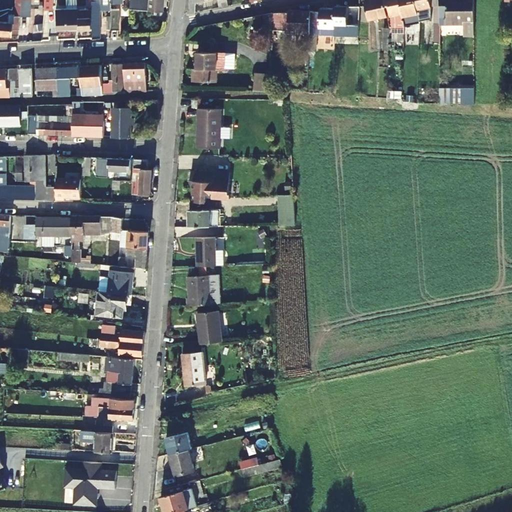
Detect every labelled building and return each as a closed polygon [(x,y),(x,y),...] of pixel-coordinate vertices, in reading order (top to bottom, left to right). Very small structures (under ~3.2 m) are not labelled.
[(14,23),(9,23),(0,22),(0,33),(19,35),(21,17),(22,0),(16,0),(16,15),(14,15),(14,23)] [(30,0),(22,0),(21,17),(29,17),(30,0)] [(43,0),(43,10),(54,10),(53,0),(43,0)] [(110,2),(109,0),(91,0),(92,13),(92,19),(92,39),(100,39),(100,4),(102,4),(102,2),(110,2)] [(122,0),(125,12),(130,12),(131,9),(130,0),(122,0)] [(130,0),(131,9),(160,12),(161,0),(130,0)] [(230,6),(228,0),(190,0),(189,14),(197,12),(198,0),(222,0),(224,7),(230,6)] [(388,6),(386,0),(366,0),(371,20),(389,15),(388,6)] [(405,17),(402,0),(386,0),(388,6),(391,6),(393,17),(398,16),(400,25),(406,23),(405,17)] [(402,0),(405,17),(420,14),(416,0),(402,0)] [(423,9),(433,7),(432,0),(416,0),(420,14),(420,15),(422,14),(423,9)] [(477,39),(477,0),(441,0),(441,15),(442,26),(466,25),(466,38),(477,39)] [(350,25),(350,6),(337,7),(337,8),(337,27),(337,34),(343,34),(344,25),(350,25)] [(350,6),(350,25),(360,25),(362,6),(350,6)] [(432,19),(433,7),(423,9),(422,14),(420,15),(421,21),(432,19)] [(322,11),(322,27),(337,27),(337,8),(322,8),(322,11)] [(92,13),(88,13),(78,14),(78,9),(57,10),(57,30),(90,28),(90,19),(92,19),(92,13)] [(111,11),(111,32),(119,32),(119,11),(111,11)] [(312,34),(313,11),(291,11),(291,13),(276,14),(275,20),(275,30),(291,30),(292,36),(306,36),(306,48),(311,49),(312,34)] [(322,34),(322,27),(322,11),(313,11),(312,34),(322,34)] [(218,82),(218,71),(218,53),(199,53),(199,68),(195,68),(194,81),(218,82)] [(227,54),(218,53),(218,71),(225,72),(226,69),(227,54)] [(147,63),(126,63),(126,93),(148,91),(147,63)] [(124,64),(114,65),(114,80),(111,80),(111,84),(104,84),(104,87),(104,91),(124,91),(124,64)] [(87,88),(104,87),(104,84),(103,65),(82,67),(84,92),(87,91),(87,88)] [(60,96),(59,79),(59,68),(37,69),(38,97),(60,96)] [(59,68),(59,79),(75,79),(75,88),(81,88),(80,68),(59,68)] [(11,69),(0,69),(0,96),(12,97),(11,69)] [(16,69),(11,69),(12,97),(22,96),(23,94),(33,94),(32,69),(22,69),(22,87),(17,88),(16,69)] [(271,92),(272,75),(256,74),(255,91),(271,92)] [(477,105),(477,90),(442,90),(442,105),(477,105)] [(68,116),(34,119),(29,119),(29,135),(74,136),(74,125),(74,104),(68,105),(68,116)] [(21,105),(0,105),(0,125),(21,125),(21,105)] [(116,109),(115,137),(117,137),(137,138),(137,121),(138,110),(116,109)] [(202,136),(202,149),(221,149),(223,111),(200,109),(199,135),(202,136)] [(77,125),(74,125),(74,136),(105,137),(106,121),(91,121),(91,116),(84,117),(84,113),(77,113),(77,125)] [(48,169),(56,170),(56,156),(48,155),(48,169)] [(27,156),(28,181),(37,181),(37,156),(27,156)] [(37,198),(54,199),(54,190),(46,190),(47,156),(37,156),(37,181),(37,186),(37,198)] [(83,158),(83,175),(92,175),(92,158),(83,158)] [(111,170),(132,171),(132,160),(100,158),(99,176),(111,176),(111,170)] [(135,160),(134,195),(153,196),(153,170),(148,169),(148,161),(135,160)] [(196,202),(207,202),(208,194),(213,194),(213,198),(231,198),(232,173),(193,171),(192,182),(197,182),(196,202)] [(83,193),(83,178),(57,177),(57,199),(64,200),(64,196),(83,196),(83,193)] [(115,181),(114,189),(122,189),(122,181),(115,181)] [(37,198),(37,186),(2,186),(2,198),(37,198)] [(287,205),(287,227),(297,227),(296,204),(287,205)] [(191,227),(220,227),(220,210),(191,210),(191,227)] [(11,251),(12,214),(0,213),(0,224),(2,224),(1,250),(11,251)] [(74,257),(80,258),(79,252),(79,240),(85,240),(86,234),(123,233),(124,226),(124,218),(117,217),(72,216),(72,218),(72,235),(74,257)] [(37,235),(72,235),(72,218),(37,218),(37,224),(26,224),(27,238),(37,238),(37,235)] [(123,242),(133,243),(134,226),(124,226),(123,233),(123,242)] [(134,226),(133,243),(132,266),(137,267),(150,267),(153,227),(134,226)] [(197,267),(217,267),(217,239),(197,239),(197,267)] [(132,266),(115,265),(112,291),(131,293),(134,293),(137,267),(132,266)] [(188,307),(213,306),(212,277),(189,277),(188,307)] [(112,291),(100,290),(98,314),(123,316),(124,311),(126,311),(127,305),(130,305),(131,293),(112,291)] [(202,345),(225,343),(222,313),(200,315),(202,345)] [(102,340),(144,343),(145,331),(123,329),(122,335),(116,334),(116,326),(104,324),(102,340)] [(144,343),(102,340),(102,346),(121,348),(121,353),(143,355),(144,343)] [(29,362),(29,348),(19,348),(19,361),(29,362)] [(186,353),(190,386),(210,383),(205,351),(186,353)] [(91,372),(101,372),(102,355),(92,354),(91,372)] [(114,367),(113,370),(122,371),(121,382),(133,384),(136,359),(108,356),(107,366),(114,367)] [(121,382),(109,382),(108,394),(113,395),(133,396),(133,384),(121,382)] [(84,397),(83,402),(97,403),(98,394),(84,393),(84,397)] [(108,394),(105,394),(104,401),(101,401),(101,406),(135,408),(136,399),(113,397),(113,395),(108,394)] [(100,416),(101,406),(93,406),(93,415),(100,416)] [(101,406),(100,416),(110,417),(110,419),(134,421),(135,408),(101,406)] [(199,419),(205,418),(203,408),(185,412),(188,428),(201,425),(199,419)] [(93,424),(87,424),(86,430),(114,432),(114,425),(97,424),(96,421),(94,420),(93,424)] [(85,430),(84,440),(100,441),(99,451),(116,452),(118,432),(114,432),(86,430),(85,430)] [(165,436),(169,453),(188,449),(191,448),(187,431),(165,436)] [(193,470),(188,449),(169,453),(174,475),(193,470)] [(0,453),(0,489),(10,485),(1,467),(5,466),(0,453)] [(241,462),(243,469),(244,469),(260,464),(258,457),(241,462)] [(260,464),(244,469),(245,477),(284,466),(282,459),(260,464)] [(103,468),(104,461),(86,460),(86,467),(68,466),(67,485),(77,485),(76,502),(98,503),(97,482),(102,482),(103,486),(118,487),(119,469),(103,468)] [(187,509),(183,491),(181,484),(164,489),(166,496),(159,498),(162,511),(174,511),(182,510),(187,509)] [(191,489),(183,491),(187,509),(195,506),(191,489)]
